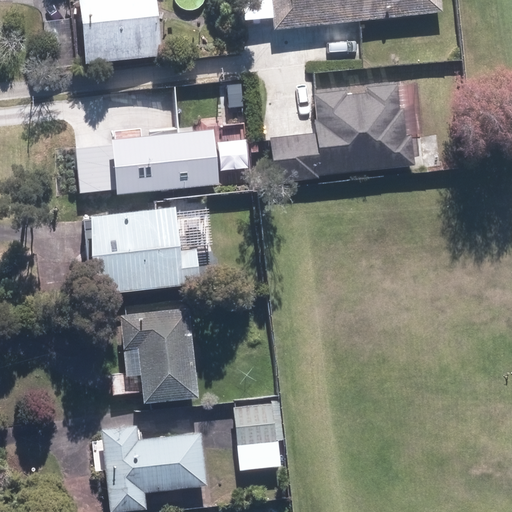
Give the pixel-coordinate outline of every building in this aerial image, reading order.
[(149,0),(69,0),(76,68),(155,59),(149,0)] [(267,0),(270,33),(439,16),(437,0),(267,0)] [(65,20),(40,23),(45,71),(69,68),(65,25),(65,20)] [(268,138),(273,184),(274,190),(316,185),(315,179),(412,166),(405,108),(397,109),(394,80),(313,90),(317,120),(308,121),(309,132),(268,138)] [(108,199),(212,187),(205,131),(102,143),(108,199)] [(172,225),(171,209),(80,218),(87,296),(195,286),(189,223),(172,225)] [(105,380),(106,392),(107,399),(135,396),(136,406),(191,401),(183,311),(114,318),(117,352),(132,350),(134,377),(105,380)] [(276,469),(273,442),(278,442),(275,408),(228,413),(235,474),(276,469)] [(203,489),(200,454),(198,436),(134,442),(132,428),(95,432),(103,511),(142,511),(140,496),(203,489)]
